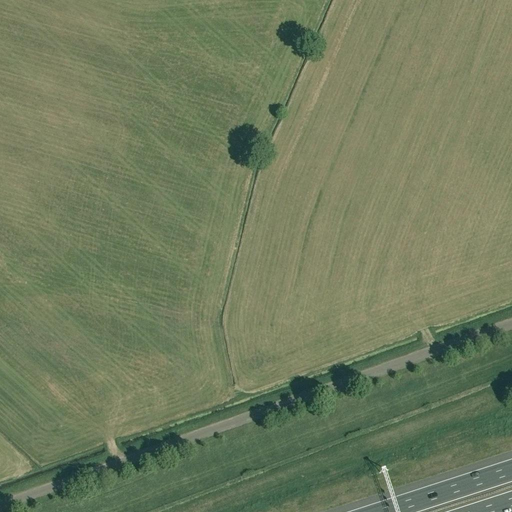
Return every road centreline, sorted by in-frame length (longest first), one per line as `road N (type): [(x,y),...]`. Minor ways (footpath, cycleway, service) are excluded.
road 1 (unclassified): [(0,505),(511,321)]
road 2 (motorway): [(511,469),(382,511)]
